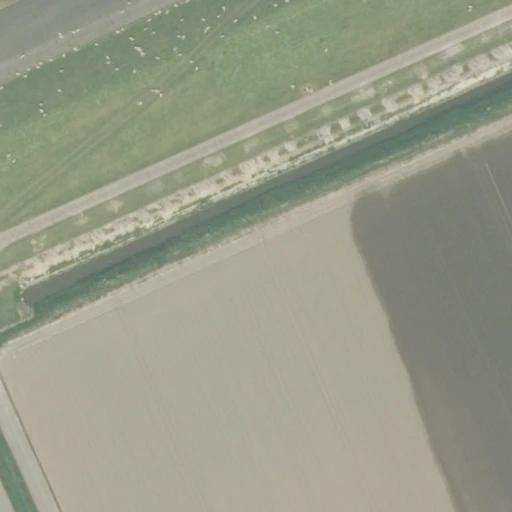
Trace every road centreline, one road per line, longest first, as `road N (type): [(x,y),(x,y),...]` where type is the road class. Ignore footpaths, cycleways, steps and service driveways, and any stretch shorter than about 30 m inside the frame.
road 1 (track): [(252,0),(0,215)]
road 2 (track): [(0,71),(160,0)]
